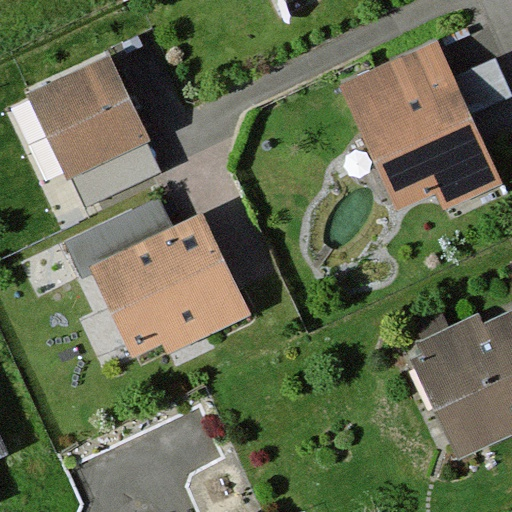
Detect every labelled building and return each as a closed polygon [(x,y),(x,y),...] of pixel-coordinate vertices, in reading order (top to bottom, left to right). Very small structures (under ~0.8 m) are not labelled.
[(115,54),(29,96),(71,179),(156,137),(115,54)] [(366,118),(403,200),(484,164),(447,82),(366,118)] [(209,214),(98,267),(139,351),(219,313),(225,326),(256,312),(209,214)] [(511,422),(511,306),(459,330),(454,319),(417,336),(465,443),(511,422)] [(0,458),(11,453),(0,427),(0,506),(2,505),(0,500),(0,458)]
